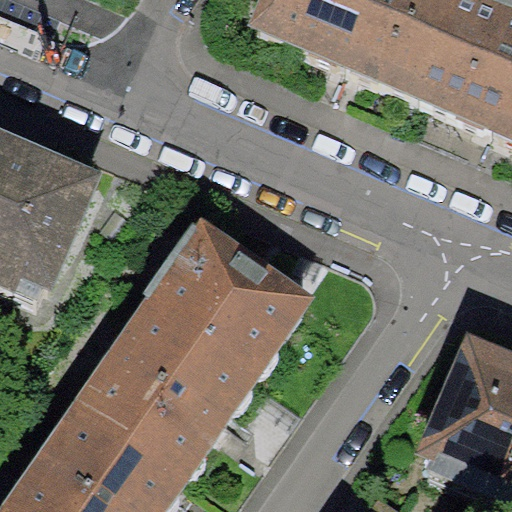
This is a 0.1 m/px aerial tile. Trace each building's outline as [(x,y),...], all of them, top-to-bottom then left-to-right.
[(275,57),(341,85),(377,0),(263,0),(261,6),(269,9),(253,47),(275,57)] [(460,10),(435,0),(377,0),(341,85),(359,93),(414,116),(460,10)] [(511,91),(511,32),(460,10),(414,116),(434,125),(488,148),(511,91)] [(511,91),(488,148),(508,156),(511,158),(511,91)] [(0,167),(0,307),(10,312),(18,295),(43,306),(86,204),(0,167)] [(178,301),(159,329),(249,392),(253,387),(263,383),(273,371),(272,360),(297,323),(220,269),(202,257),(173,298),(178,301)] [(246,398),(249,392),(159,329),(123,380),(110,371),(84,407),(98,417),(86,434),(176,497),(181,492),(191,488),(195,482),(200,476),(199,465),(228,424),(237,421),(246,408),(246,398)] [(511,386),(481,373),(466,367),(421,474),(496,506),(511,468),(511,386)] [(173,511),(173,503),(176,497),(86,434),(50,485),(37,476),(11,511),(173,511)] [(511,511),(511,468),(496,506),(511,511)]
